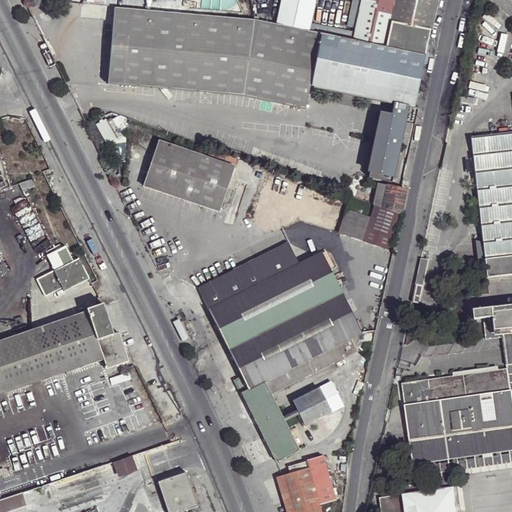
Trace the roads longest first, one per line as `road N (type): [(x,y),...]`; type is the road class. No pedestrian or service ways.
road 1 (primary): [(0,11),(167,338),(242,511)]
road 2 (residential): [(455,0),(354,511)]
road 3 (unknown): [(51,112),(87,100),(228,124)]
